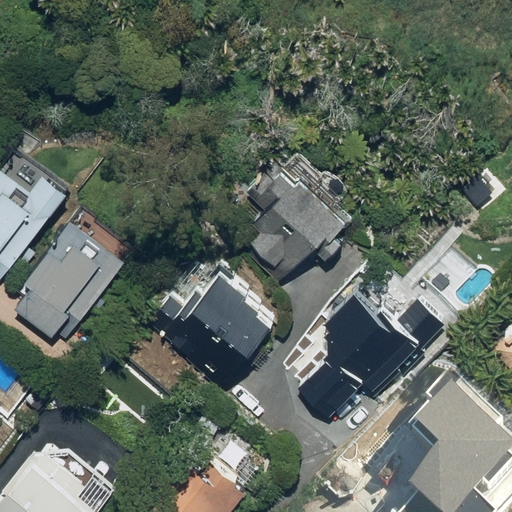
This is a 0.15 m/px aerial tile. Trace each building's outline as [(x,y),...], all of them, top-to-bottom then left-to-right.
[(319,237),(332,249),(370,207),(292,136),(251,181),(276,204),(247,235),(288,272),(319,237)] [(74,174),(18,138),(0,165),(0,285),(2,287),(74,174)] [(110,296),(101,290),(140,234),(85,196),(10,303),(66,341),(87,310),(96,316),(110,296)] [(227,266),(217,278),(197,262),(152,316),(175,335),(225,377),(280,310),(227,266)] [(297,380),(335,417),(420,329),(435,344),(463,315),(416,269),(382,305),(360,284),(311,335),(326,349),(297,380)] [(511,320),(507,325),(511,330),(511,337),(500,350),(511,361),(511,320)] [(400,511),(501,511),(507,505),(483,484),(511,450),(511,437),(450,383),(406,433),(432,455),(401,490),(412,499),(400,511)] [(222,511),(265,457),(222,423),(152,511),(222,511)] [(64,436),(53,451),(43,443),(0,497),(0,511),(94,511),(109,494),(85,476),(97,461),(64,436)]
